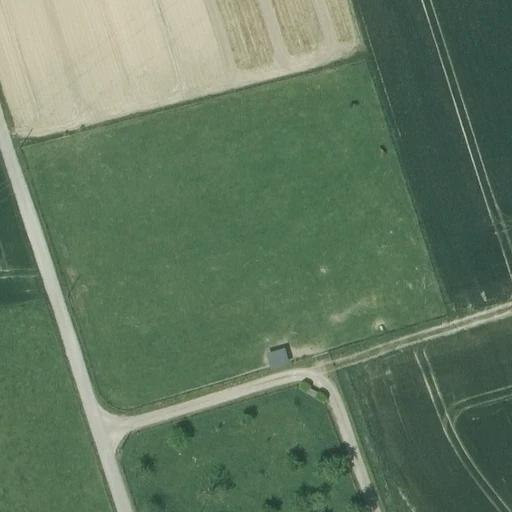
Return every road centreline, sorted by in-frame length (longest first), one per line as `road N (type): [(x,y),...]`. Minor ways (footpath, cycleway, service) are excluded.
road 1 (track): [(0,131),(122,511)]
road 2 (track): [(99,436),(278,380),(313,378),(328,388),(373,511)]
